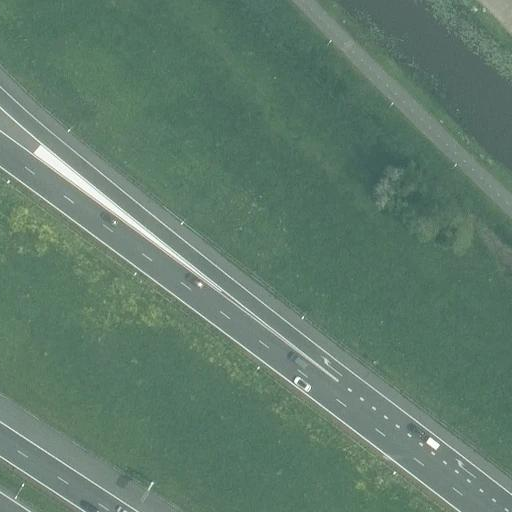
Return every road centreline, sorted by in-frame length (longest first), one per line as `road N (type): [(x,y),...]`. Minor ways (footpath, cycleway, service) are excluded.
road 1 (motorway): [(329,395),(0,97)]
road 2 (motorway): [(329,395),(0,150)]
road 3 (motorway): [(480,511),(329,395)]
road 4 (motorway): [(109,511),(0,440)]
